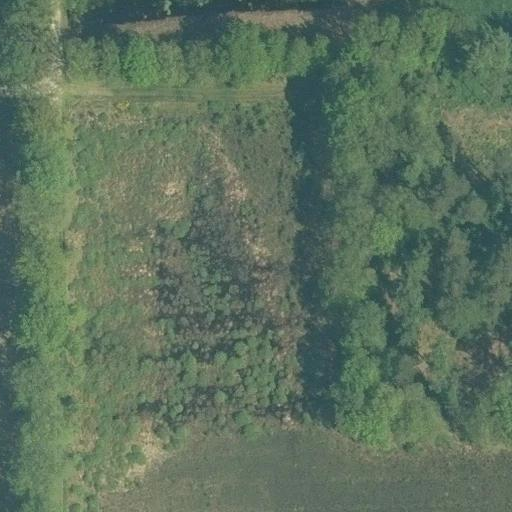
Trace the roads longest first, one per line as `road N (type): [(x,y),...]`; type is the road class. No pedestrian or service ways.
road 1 (track): [(55,97),(50,511)]
road 2 (track): [(55,61),(334,55)]
road 3 (track): [(55,0),(55,97),(0,98)]
